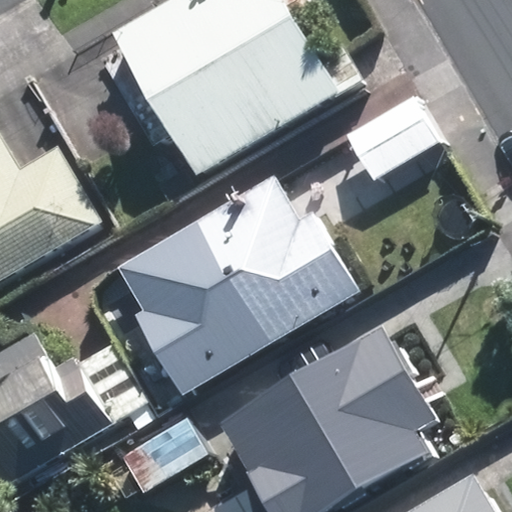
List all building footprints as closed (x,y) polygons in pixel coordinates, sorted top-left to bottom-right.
[(269,0),(155,0),(98,36),(186,180),(330,97),(269,0)] [(0,276),(81,231),(34,147),(0,165),(0,276)] [(256,179),(114,259),(192,395),(358,302),(298,196),(274,210),(256,179)] [(344,511),(419,465),(397,427),(420,410),(373,334),(200,433),(244,511),(344,511)] [(42,361),(0,385),(0,492),(114,425),(92,388),(67,403),(42,361)] [(215,462),(193,423),(124,463),(147,501),(215,462)] [(476,511),(457,481),(402,511),(476,511)]
